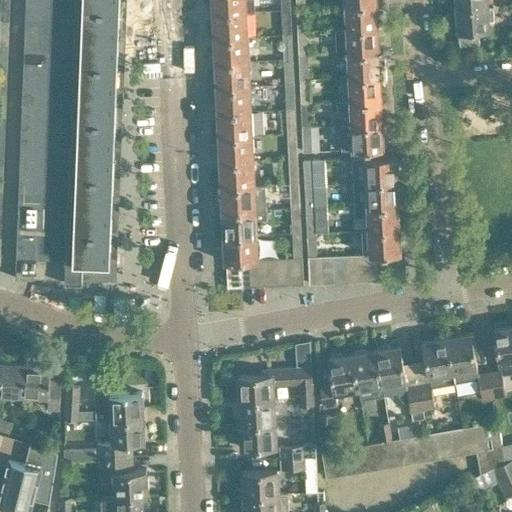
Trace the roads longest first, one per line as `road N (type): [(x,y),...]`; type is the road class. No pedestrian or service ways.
road 1 (residential): [(186,343),(169,0)]
road 2 (residential): [(186,343),(455,297)]
road 3 (residential): [(455,297),(437,85)]
road 4 (residential): [(0,315),(102,349),(186,343)]
road 5 (residential): [(194,511),(186,343)]
